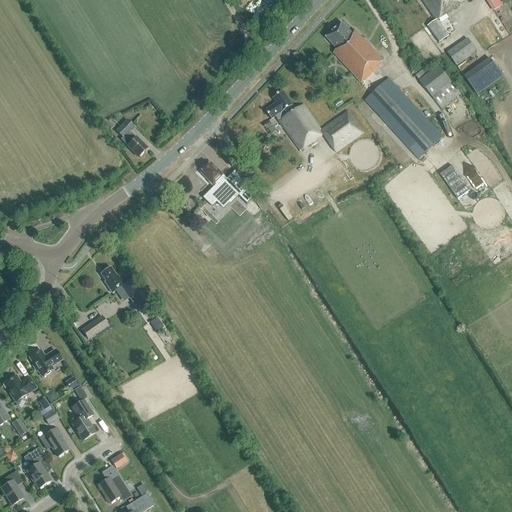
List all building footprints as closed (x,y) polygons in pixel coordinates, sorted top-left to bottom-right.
[(421,0),(435,19),(436,21),(437,20),(464,2),(462,0),(421,0)] [(484,0),(490,11),(501,6),(498,0),(484,0)] [(342,23),(325,38),(336,50),(333,53),(361,84),(378,68),(377,67),(383,62),(354,31),(351,34),(342,23)] [(441,26),(432,33),(440,43),(449,37),(441,26)] [(447,55),(457,68),(476,54),(466,41),(447,55)] [(464,78),(478,96),(502,77),(489,59),(464,78)] [(423,71),(415,77),(442,110),(460,95),(438,68),(427,76),(423,71)] [(388,79),(365,101),(419,160),(443,138),(388,79)] [(276,117),(300,152),(324,136),(336,153),(362,135),(347,113),(321,131),(304,105),(296,111),(283,92),(274,99),(276,103),(265,110),(272,120),(276,117)] [(115,127),(110,121),(106,124),(111,130),(115,127)] [(120,140),(138,158),(147,149),(136,138),(134,139),(128,133),(134,127),(127,121),(116,132),(122,139),(120,140)] [(277,132),(270,122),(265,125),(268,130),(269,129),(273,135),(277,132)] [(464,153),(458,157),(470,177),(476,173),(464,153)] [(203,172),(202,173),(210,182),(209,183),(212,186),(214,184),(216,186),(203,198),(211,206),(217,200),(224,207),(230,201),(231,202),(237,195),(239,197),(247,205),(253,199),(254,201),(255,200),(235,171),(235,172),(236,174),(229,181),(227,179),(223,175),(222,176),(211,164),(209,166),(208,167),(206,169),(205,168),(202,171),(203,172)] [(130,299),(138,293),(130,282),(124,286),(118,277),(117,278),(110,269),(101,276),(105,282),(104,284),(111,295),(115,292),(119,299),(125,295),(128,300),(130,299)] [(107,326),(101,317),(81,331),(88,340),(107,326)] [(163,329),(156,318),(149,323),(156,333),(163,329)] [(37,371),(41,377),(53,370),(51,367),(61,361),(55,351),(47,356),(48,357),(46,359),(41,351),(29,359),(34,366),(33,367),(36,372),(37,371)] [(28,395),(37,389),(29,378),(21,383),(16,377),(4,385),(15,403),(28,395)] [(78,386),(74,380),(66,385),(70,391),(78,386)] [(80,387),(74,391),(78,396),(83,392),(80,387)] [(58,399),(53,391),(45,396),(50,404),(58,399)] [(49,406),(44,399),(39,402),(43,410),(49,406)] [(83,442),(96,434),(87,420),(93,416),(84,401),(72,409),(79,420),(72,425),(83,442)] [(0,426),(10,420),(0,404),(0,426)] [(48,425),(53,422),(58,419),(53,410),(43,416),(48,425)] [(21,437),(27,432),(19,420),(12,424),(21,437)] [(62,440),(63,439),(57,429),(40,440),(47,451),(51,448),(58,458),(69,451),(62,440)] [(26,472),(38,490),(51,481),(40,463),(46,459),(39,448),(24,458),(31,469),(26,472)] [(12,451),(5,456),(9,462),(16,458),(12,451)] [(129,462),(123,453),(111,461),(117,470),(127,463),(129,462)] [(110,479),(98,486),(109,504),(120,497),(123,501),(130,497),(117,477),(111,469),(106,473),(110,479)] [(6,486),(0,489),(12,507),(24,499),(17,487),(23,483),(16,472),(2,481),(6,486)] [(147,494),(142,498),(149,509),(154,505),(147,494)] [(143,511),(149,509),(142,498),(126,508),(128,511),(143,511)]
